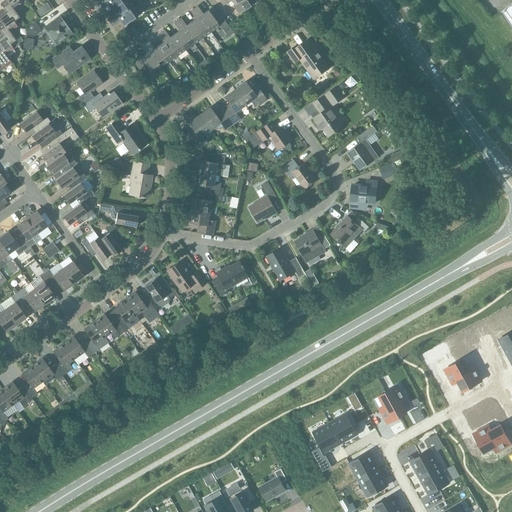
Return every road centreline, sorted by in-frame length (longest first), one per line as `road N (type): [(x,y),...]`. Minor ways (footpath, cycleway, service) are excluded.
road 1 (secondary): [(39,511),(467,264)]
road 2 (residential): [(162,234),(249,246),(328,202),(327,164),(249,55)]
road 3 (residential): [(421,511),(386,448),(496,386),(511,415)]
road 4 (secondary): [(491,156),(377,0)]
road 5 (residential): [(0,366),(106,290)]
road 6 (residential): [(106,290),(35,192)]
